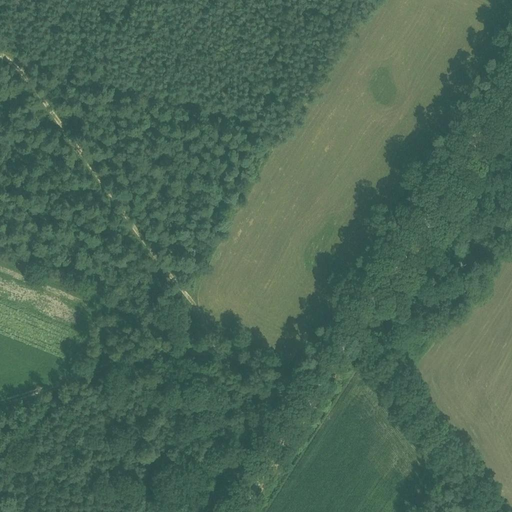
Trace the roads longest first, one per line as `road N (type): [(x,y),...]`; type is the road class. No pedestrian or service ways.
road 1 (track): [(511,95),(362,333)]
road 2 (track): [(362,333),(491,511)]
road 3 (track): [(362,333),(248,511)]
